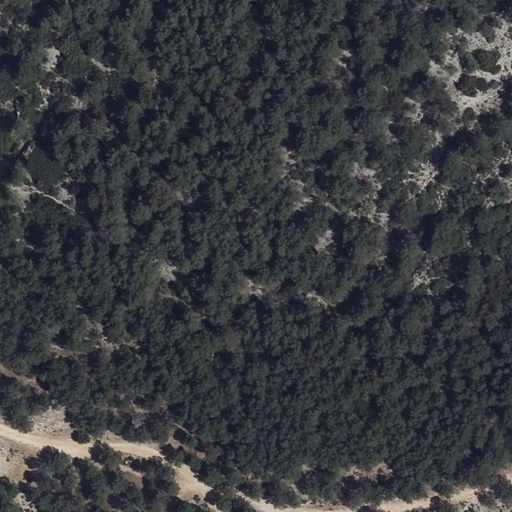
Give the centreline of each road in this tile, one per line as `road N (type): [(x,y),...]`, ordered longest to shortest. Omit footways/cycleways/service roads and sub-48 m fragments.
road 1 (track): [(0,428),(34,442),(111,449),(270,511)]
road 2 (track): [(369,511),(511,481)]
